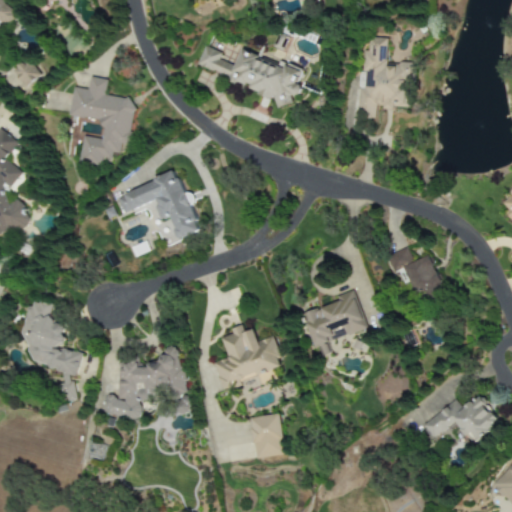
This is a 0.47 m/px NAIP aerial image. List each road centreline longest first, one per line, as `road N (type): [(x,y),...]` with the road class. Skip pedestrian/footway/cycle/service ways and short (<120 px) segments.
road 1 (residential): [(128,0),(150,62),(205,130),(302,179),(403,204),(454,227),(477,253),(511,322)]
road 2 (residential): [(302,179),(251,250),(95,310)]
